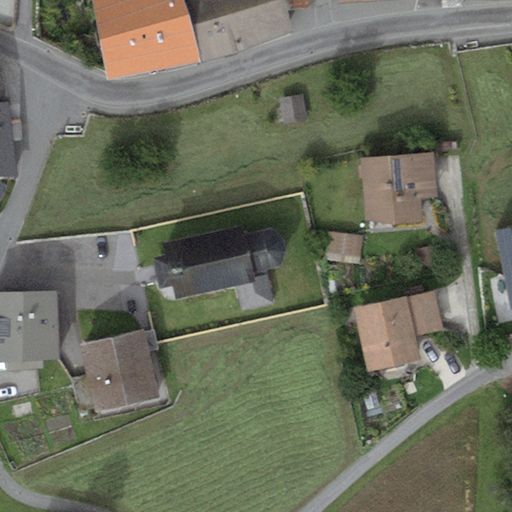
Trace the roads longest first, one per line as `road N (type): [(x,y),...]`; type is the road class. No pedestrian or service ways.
road 1 (residential): [(55,70),(134,99),(389,32),(511,17)]
road 2 (unclassified): [(320,511),(437,410),(511,363)]
road 3 (unclassified): [(0,246),(55,70)]
